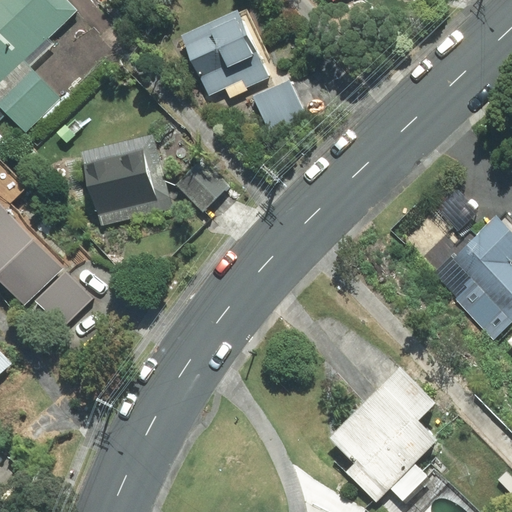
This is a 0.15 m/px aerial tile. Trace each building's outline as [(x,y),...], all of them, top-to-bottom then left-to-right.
[(0,0),(0,116),(8,109),(25,128),(58,96),(30,67),(53,45),(47,38),(75,11),(64,0),(0,0)] [(264,65),(270,63),(246,9),(184,37),(210,94),(226,87),(229,94),(269,76),(264,65)] [(289,81),(253,97),(269,133),(305,117),(289,81)] [(101,226),(173,207),(153,134),(82,152),(101,226)] [(177,184),(203,210),(228,185),(201,159),(177,184)] [(27,186),(0,160),(0,278),(24,304),(67,264),(11,204),(27,186)] [(434,208),(458,232),(478,212),(455,187),(434,208)] [(433,276),(494,338),(511,320),(511,220),(505,213),(499,219),(496,215),(433,276)] [(66,272),(36,301),(63,327),(92,298),(66,272)] [(0,374),(12,363),(0,350),(0,374)] [(399,368),(329,438),(354,463),(346,472),(376,502),(390,488),(403,500),(427,476),(414,464),(437,441),(416,420),(434,402),(399,368)]
